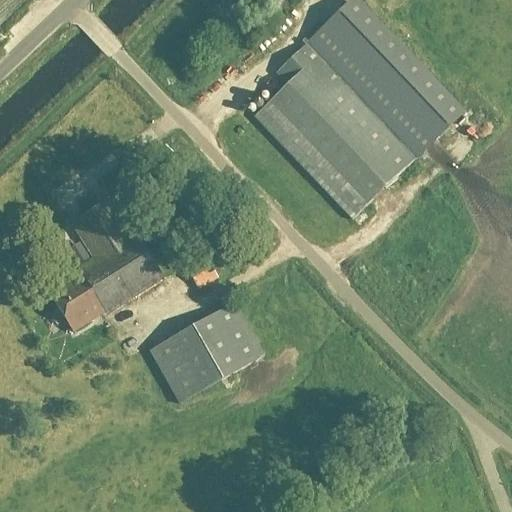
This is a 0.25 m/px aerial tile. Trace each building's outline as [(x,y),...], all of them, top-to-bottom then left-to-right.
[(343,83),(307,46),(276,76),(287,88),(253,120),(350,222),(413,162),(340,85),(343,83)] [(71,228),(93,262),(121,307),(162,282),(133,236),(133,237),(111,202),(71,228)] [(121,307),(93,262),(77,272),(79,274),(47,295),(73,336),(105,315),(106,317),(121,307)] [(196,294),(216,282),(204,262),(185,273),(196,294)] [(263,360),(234,307),(149,355),(178,407),(263,360)]
